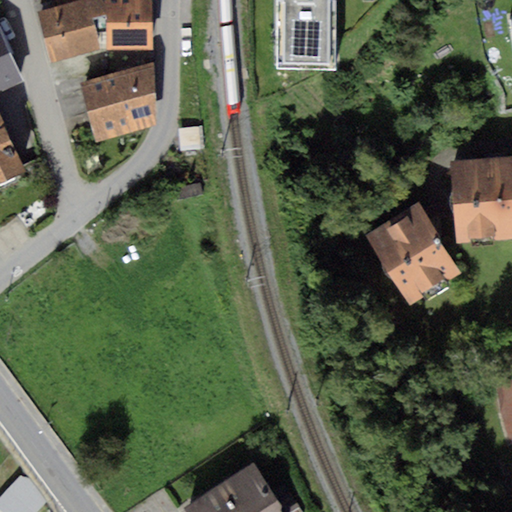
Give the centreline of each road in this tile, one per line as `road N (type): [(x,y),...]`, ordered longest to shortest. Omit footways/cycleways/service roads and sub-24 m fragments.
road 1 (residential): [(76,217),(150,155),(166,126),(170,0)]
road 2 (residential): [(76,217),(18,0)]
road 3 (primary): [(0,396),(83,511)]
